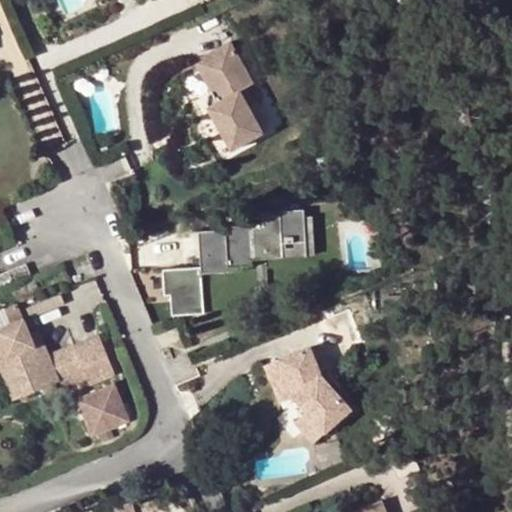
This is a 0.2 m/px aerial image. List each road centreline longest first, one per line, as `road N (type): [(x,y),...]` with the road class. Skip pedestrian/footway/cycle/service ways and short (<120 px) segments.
road 1 (track): [(293,0),(511,472)]
road 2 (residential): [(182,447),(105,250)]
road 3 (unclassified): [(20,511),(182,447)]
